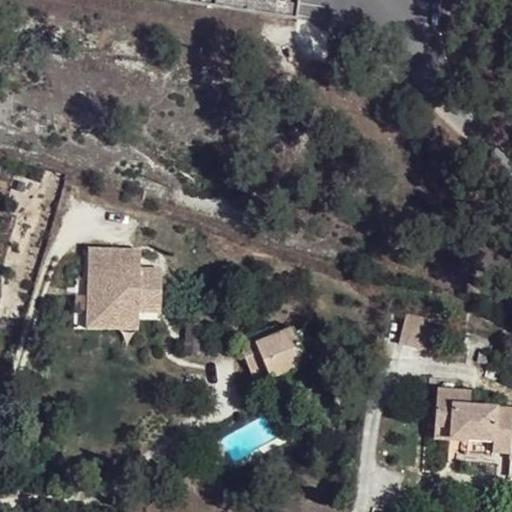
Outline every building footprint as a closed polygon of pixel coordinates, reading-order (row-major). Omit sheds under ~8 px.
[(130,311),(130,309),(154,309),(154,265),(128,265),(128,247),(77,245),(75,310),(130,311)] [(130,311),(75,310),(74,326),(129,327),(130,311)] [(444,323),(406,312),(398,341),(436,353),(444,323)] [(269,381),(306,366),(292,329),(274,336),(271,328),(237,342),(251,376),(255,387),(269,381)] [(511,410),(469,407),(469,400),(458,399),(458,392),(437,391),(434,427),(466,431),(467,441),(493,443),(493,452),(508,453),(507,458),(511,458),(511,410)] [(466,431),(434,427),(433,439),(467,441),(466,431)]
